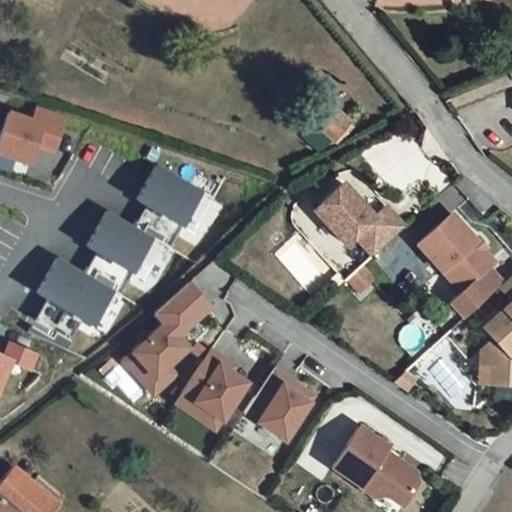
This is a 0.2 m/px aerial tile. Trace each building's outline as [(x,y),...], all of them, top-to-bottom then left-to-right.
[(321,147),(349,119),(330,101),(303,129),(321,147)] [(56,148),(66,115),(34,105),(32,117),(8,109),(0,137),(0,154),(29,163),(35,142),(56,148)] [(196,233),(216,198),(202,190),(157,163),(133,205),(143,211),(135,224),(105,207),(80,249),(94,257),(85,272),(56,255),(33,295),(44,302),(34,319),(67,338),(80,316),(92,322),(113,285),(119,289),(129,272),(146,282),(168,245),(180,224),(196,233)] [(341,180),(311,206),(342,242),(351,234),(368,253),(401,225),(383,204),(371,215),(341,180)] [(452,212),(419,241),(461,290),(450,300),(464,315),(496,288),(503,281),(489,266),(495,261),(484,248),(488,245),(480,236),(476,239),(452,212)] [(362,266),(346,280),(357,293),(373,279),(362,266)] [(511,273),(503,281),(496,288),(507,301),(498,308),(499,310),(493,316),(491,314),(477,326),(487,338),(474,350),(473,362),(485,363),(483,383),(511,385),(511,273)] [(205,319),(182,297),(151,329),(162,339),(132,370),(155,393),(167,381),(185,362),(175,351),(170,346),(178,337),(183,342),(205,319)] [(178,337),(170,346),(175,351),(183,342),(178,337)] [(30,371),(37,353),(7,340),(0,353),(0,352),(0,386),(11,363),(30,371)] [(226,374),(208,361),(187,391),(199,400),(191,412),(217,431),(242,395),(227,384),(221,380),(226,374)] [(155,393),(132,370),(123,379),(156,410),(176,390),(167,381),(155,393)] [(394,382),(407,391),(419,380),(407,371),(394,382)] [(232,378),(226,374),(221,380),(227,384),(232,378)] [(290,389),(273,377),(243,420),(283,448),(313,405),(299,395),(295,401),(286,395),(290,389)] [(299,395),(290,389),(286,395),(295,401),(299,395)] [(191,412),(199,400),(187,391),(171,414),(210,441),(217,431),(191,412)] [(351,421),(323,462),(366,491),(379,488),(395,499),(410,477),(408,466),(390,454),(386,455),(376,448),(381,441),(351,421)] [(0,511),(50,511),(64,497),(55,489),(47,496),(11,467),(0,478),(0,511)]
